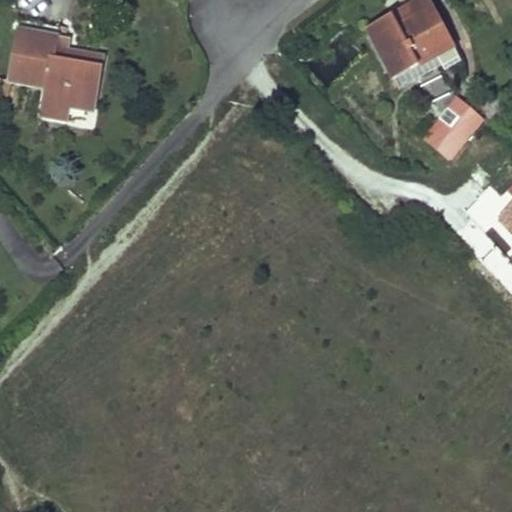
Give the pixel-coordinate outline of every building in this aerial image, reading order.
[(429,3),(393,21),(398,30),(434,11),(429,3)] [(393,21),(369,34),(395,83),(410,75),(415,83),(451,64),(447,56),(455,51),(434,11),(398,30),(393,21)] [(29,35),(19,33),(10,84),(46,90),(41,117),(67,122),(70,108),(88,112),(92,90),(98,90),(102,68),(68,62),(70,52),(56,50),(58,40),(29,35)] [(102,68),(103,56),(85,53),(85,55),(70,52),(68,62),(102,68)] [(459,101),(425,140),(450,160),(484,122),(459,101)] [(511,207),(498,220),(511,235),(511,207)]
